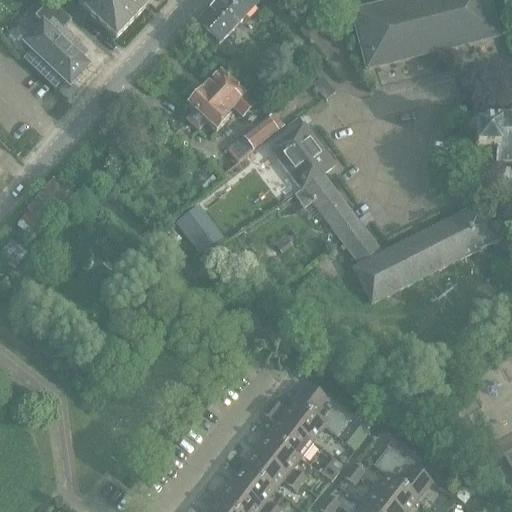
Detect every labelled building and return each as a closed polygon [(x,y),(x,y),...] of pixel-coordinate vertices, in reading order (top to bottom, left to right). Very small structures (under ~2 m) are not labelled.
[(115,41),(153,0),(82,0),(78,5),(115,41)] [(218,48),(256,8),(247,0),(219,0),(195,26),(218,48)] [(366,71),(498,38),(488,0),(410,0),(352,15),(366,71)] [(42,23),(22,45),(31,53),(22,62),(54,92),(62,84),(69,90),(90,69),(81,61),(88,54),(63,30),(71,22),(49,2),(42,9),(52,19),(45,26),(42,23)] [(301,31),(311,23),(295,3),(285,11),(301,31)] [(229,119),(235,113),(241,119),(254,106),(244,97),(245,97),(220,74),(188,108),(194,114),(186,122),(198,132),(205,124),(215,134),(228,121),(225,118),(227,116),(229,119)] [(322,80),(313,87),(326,103),(335,96),(322,80)] [(487,135),(477,135),(477,155),(498,155),(498,170),(508,170),(508,174),(511,173),(511,114),(511,119),(495,119),(495,128),(487,128),(487,135)] [(253,152),(277,133),(267,120),(243,139),(253,152)] [(303,126),(270,151),(301,193),(295,198),(305,211),(312,205),(324,221),(359,267),(352,271),(371,308),(488,248),(504,240),(486,203),(476,208),(382,256),(322,177),(334,168),(303,126)] [(45,227),(43,226),(69,197),(52,182),(15,226),(32,241),(45,227)] [(9,240),(0,251),(0,254),(15,268),(27,253),(9,240)] [(282,240),(273,248),(281,256),(290,249),(282,240)] [(261,274),(248,284),(255,293),(262,302),(276,292),(269,283),(264,276),(262,273),(261,274)] [(306,387),(293,404),(324,428),(324,429),(336,439),(350,421),(306,387)] [(262,416),(272,423),(281,411),(271,403),(262,416)] [(312,444),(324,429),(324,428),(293,404),(281,420),(312,444)] [(268,436),(299,460),(312,444),(281,420),(268,436)] [(359,427),(345,445),(354,453),(368,434),(359,427)] [(268,436),(256,452),(287,477),(301,488),(306,481),(292,470),(299,460),(268,436)] [(374,468),(386,478),(387,477),(418,501),(431,485),(396,457),(401,450),(394,445),(389,452),(388,451),(374,468)] [(274,493),(281,483),(287,477),(256,452),(243,468),(274,493)] [(320,477),(329,485),(342,468),(333,460),(320,477)] [(347,472),(359,481),(364,475),(352,466),(347,472)] [(243,468),(230,485),(261,509),(265,511),(278,511),(266,503),(274,493),(243,468)] [(359,481),(347,472),(342,479),(354,488),(359,481)] [(374,493),(398,511),(409,511),(418,501),(387,477),(386,478),(374,493)] [(230,485),(218,501),(232,511),(265,511),(261,509),(230,485)] [(398,511),(374,493),(362,509),(365,511),(398,511)] [(322,504),(331,511),(334,511),(338,507),(327,498),(322,504)] [(209,511),(232,511),(218,501),(209,511)]
